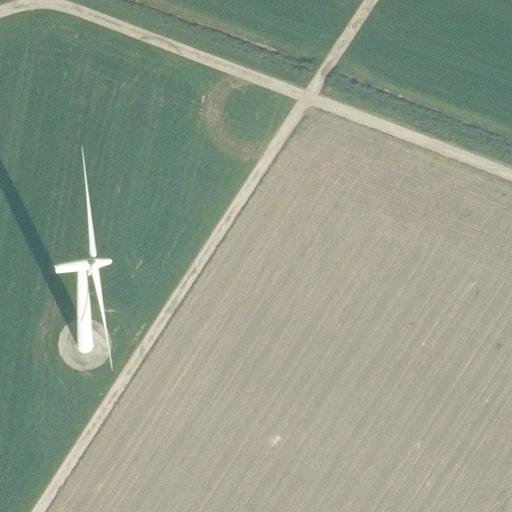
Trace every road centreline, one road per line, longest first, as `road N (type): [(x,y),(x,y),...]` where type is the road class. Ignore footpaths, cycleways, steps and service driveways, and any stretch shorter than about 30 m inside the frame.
road 1 (track): [(37,511),(371,0)]
road 2 (track): [(0,17),(47,3),(71,7),(511,177)]
